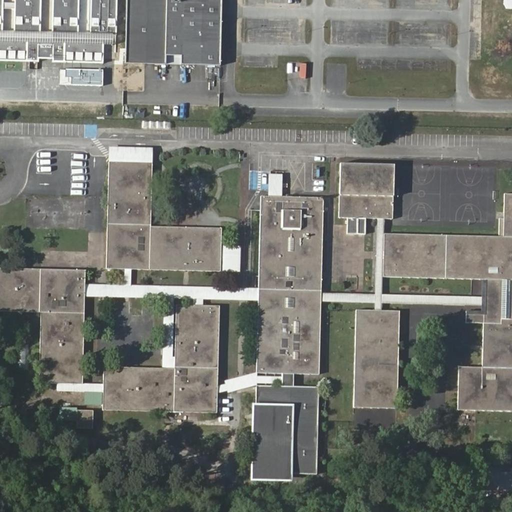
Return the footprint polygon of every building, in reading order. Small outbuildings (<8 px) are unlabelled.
[(17,0),(16,33),(41,33),(41,0),(17,0)] [(54,0),(53,34),(77,34),(78,0),(54,0)] [(90,0),(90,34),(110,35),(113,35),(114,0),(90,0)] [(164,0),(124,0),(122,63),(162,64),(162,56),(164,0)] [(216,66),(218,0),(164,0),(162,56),(177,56),(177,65),(216,66)] [(16,33),(1,33),(0,32),(0,42),(100,45),(110,45),(110,35),(90,34),(77,34),(53,34),(41,33),(16,33)] [(100,45),(0,42),(0,59),(38,61),(37,58),(50,59),(49,61),(100,63),(100,45)] [(0,64),(0,79),(14,80),(15,64),(0,64)] [(45,88),(96,89),(96,74),(46,73),(45,88)] [(125,269),(131,269),(219,271),(220,253),(220,229),(151,226),(152,163),(109,162),(106,268),(125,269)] [(376,218),(383,218),(391,218),(393,164),(340,163),(338,218),(376,218)] [(271,177),(271,192),(282,192),(282,177),(271,177)] [(503,236),(383,234),(382,276),(483,278),(483,297),(483,305),(482,367),(458,367),(458,409),(511,410),(511,194),(504,194),(503,236)] [(319,375),(321,300),(321,292),(324,197),(282,196),(271,196),(261,196),(258,290),(258,299),(256,373),(282,374),(282,386),(257,386),(256,405),(252,404),(250,480),(290,481),(290,473),(316,474),(319,387),(294,386),(294,375),(319,375)] [(382,276),(383,234),(383,218),(376,218),(374,294),(381,294),(382,276)] [(237,272),(237,254),(220,253),(219,271),(237,272)] [(84,295),(84,287),(85,271),(0,268),(0,311),(40,313),(39,381),(58,382),(81,383),(84,295)] [(174,297),(258,299),(258,290),(246,290),(130,288),(124,288),(84,287),(84,295),(167,297),(174,297)] [(380,302),(483,305),(483,297),(381,294),(374,294),(321,292),(321,300),(374,302),(380,302)] [(172,366),(166,366),(104,366),(103,384),(103,388),(103,391),(103,409),(216,412),(218,306),(177,304),(175,367),(172,366)] [(380,310),(374,310),(355,309),(353,406),(397,408),(400,310),(380,310)] [(103,388),(103,384),(81,383),(58,382),(57,389),(103,391),(103,388)] [(93,410),(77,409),(76,428),(92,428),(93,410)] [(482,468),(482,492),(511,492),(511,468),(510,468),(510,473),(501,473),(501,468),(482,468)]
